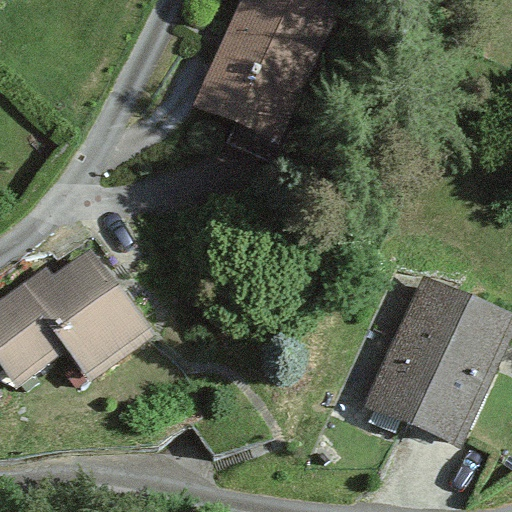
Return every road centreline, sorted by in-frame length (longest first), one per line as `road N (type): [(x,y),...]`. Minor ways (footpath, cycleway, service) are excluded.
road 1 (residential): [(0,486),(116,480),(319,511)]
road 2 (residential): [(0,252),(37,230),(137,82),(174,0)]
